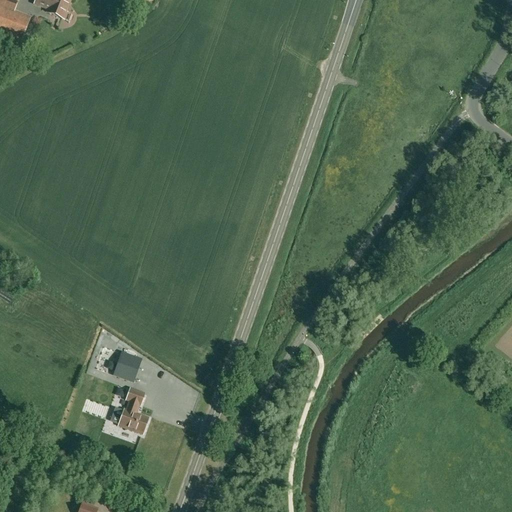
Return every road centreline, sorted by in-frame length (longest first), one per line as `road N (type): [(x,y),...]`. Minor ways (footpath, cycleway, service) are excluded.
road 1 (secondary): [(179,511),(356,0)]
road 2 (unclassified): [(511,144),(470,107),(511,16)]
